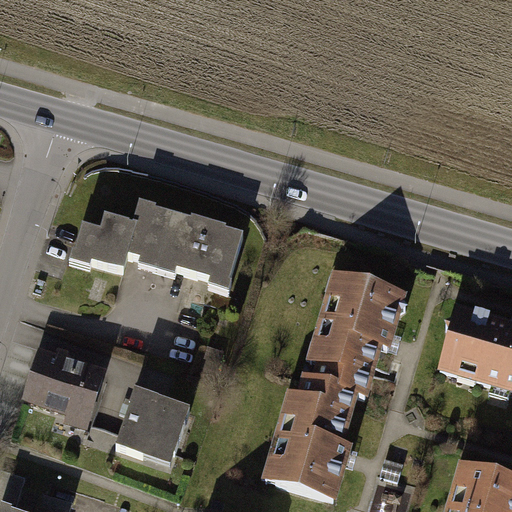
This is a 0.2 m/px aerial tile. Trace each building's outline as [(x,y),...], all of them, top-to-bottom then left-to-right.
[(157,214),(139,209),(133,231),(105,223),(100,238),(82,233),(74,259),(72,258),(68,270),(89,277),(91,270),(123,280),(128,264),(141,268),(139,274),(174,284),(176,277),(212,288),(210,295),(229,300),(229,298),(231,290),(230,290),(244,242),(226,237),(227,235),(191,224),(191,227),(156,217),(157,214)] [(410,302),(332,279),(304,371),(316,375),(312,387),(305,385),(299,405),(289,403),(264,489),(337,510),(353,455),(346,453),(359,406),(370,409),(384,359),(393,362),(410,302)] [(229,300),(210,295),(206,307),(234,315),(238,301),(229,298),(229,300)] [(511,330),(458,315),(439,380),(511,401),(511,330)] [(225,355),(208,350),(202,372),(219,377),(225,355)] [(56,361),(38,356),(22,407),(65,421),(63,428),(88,436),(107,378),(73,367),(75,361),(58,356),(56,361)] [(191,415),(136,396),(115,456),(171,475),(191,415)] [(404,468),(386,462),(381,482),(399,487),(404,468)] [(511,511),(511,484),(458,469),(445,511),(511,511)] [(0,476),(0,508),(2,509),(0,511),(71,511),(73,506),(43,496),(38,511),(17,511),(28,481),(1,472),(0,476)]
